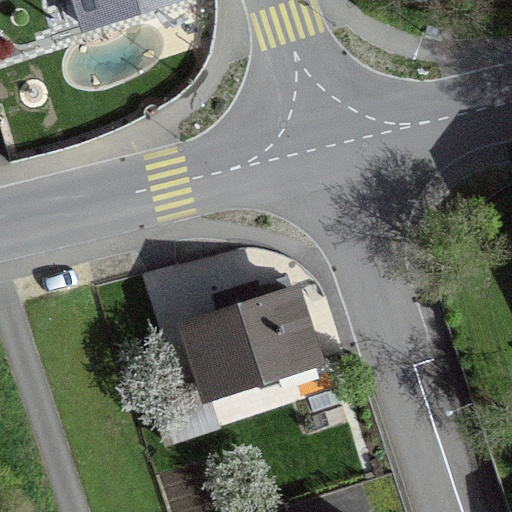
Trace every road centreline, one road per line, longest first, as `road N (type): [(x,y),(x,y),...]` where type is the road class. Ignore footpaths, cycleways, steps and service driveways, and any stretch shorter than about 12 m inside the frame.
road 1 (residential): [(446,501),(333,141)]
road 2 (residential): [(0,227),(333,141)]
road 3 (residential): [(333,141),(511,99)]
road 4 (residential): [(333,141),(279,0)]
